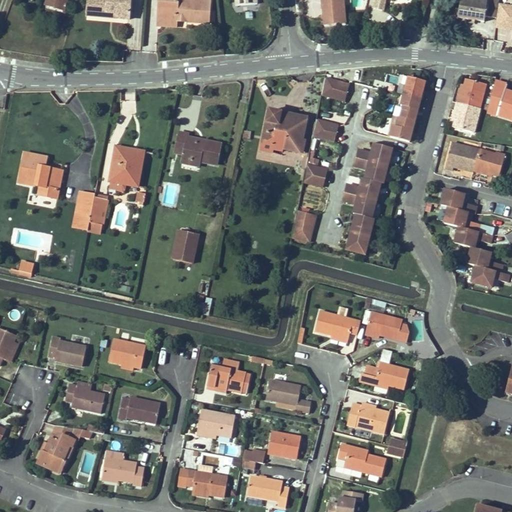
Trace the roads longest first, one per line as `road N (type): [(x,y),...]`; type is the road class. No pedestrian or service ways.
road 1 (residential): [(447,56),(410,209),(443,289),(438,323),(459,362)]
road 2 (unclassified): [(0,69),(125,77),(290,62)]
road 3 (unknown): [(242,67),(219,201),(203,237)]
road 4 (unclassified): [(290,62),(447,56)]
